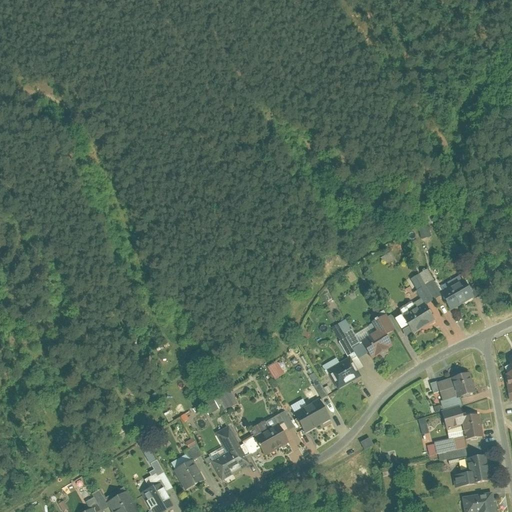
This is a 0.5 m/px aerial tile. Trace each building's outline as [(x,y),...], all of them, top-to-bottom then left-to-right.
[(434,218),(428,216),(425,222),(432,225),(434,218)] [(419,228),(421,239),(430,237),(428,226),(419,228)] [(425,308),(442,297),(438,290),(427,273),(419,279),(411,284),(422,301),(394,319),(407,339),(434,322),(425,308)] [(456,279),(438,290),(442,297),(452,313),(470,301),(456,279)] [(395,335),(383,318),(357,335),(363,344),(374,361),(392,349),(386,341),(395,335)] [(345,365),(351,375),(361,370),(351,352),(363,344),(357,335),(355,336),(346,321),(330,329),(349,363),(345,365)] [(337,363),(322,371),(336,395),(356,384),(351,375),(345,365),(340,368),(337,363)] [(470,376),(435,385),(442,411),(462,406),(461,402),(476,399),(470,376)] [(319,382),(312,386),(321,401),(328,397),(319,382)] [(230,391),(219,397),(226,410),(237,404),(230,391)] [(216,398),(205,403),(210,416),(222,411),(216,398)] [(317,402),(292,416),(303,435),(328,421),(317,402)] [(195,410),(197,413),(206,408),(204,404),(195,410)] [(462,406),(442,411),(448,440),(463,437),(463,440),(483,437),(478,408),(463,410),(462,406)] [(253,441),(245,446),(251,456),(260,451),(266,461),(289,447),(283,438),(294,431),(284,414),(249,435),(253,441)] [(425,417),(418,419),(423,435),(429,433),(425,417)] [(225,448),(207,457),(220,481),(250,465),(229,428),(217,434),(225,448)] [(463,437),(448,440),(434,442),(435,445),(428,446),(429,456),(438,454),(465,449),(463,440),(463,437)] [(201,458),(192,441),(183,445),(187,452),(183,454),(186,458),(189,464),(192,463),(201,458)] [(369,441),(360,446),(363,453),(372,448),(369,441)] [(465,449),(438,454),(440,461),(448,460),(449,464),(459,463),(461,474),(469,472),(467,458),(465,449)] [(487,454),(467,458),(469,472),(461,474),(453,475),(455,488),(492,481),(487,454)] [(388,456),(378,458),(380,466),(389,464),(388,456)] [(186,458),(171,466),(186,495),(204,485),(192,463),(189,464),(186,458)] [(149,494),(142,498),(149,511),(167,511),(170,511),(163,497),(172,492),(163,475),(157,478),(156,476),(143,483),(149,494)] [(401,479),(392,480),(394,491),(403,490),(401,479)] [(101,492),(93,497),(94,500),(101,511),(103,511),(108,509),(109,511),(136,511),(124,490),(106,501),(101,492)] [(494,511),(492,494),(462,499),(464,511),(494,511)] [(101,511),(94,500),(85,505),(88,511),(101,511)]
